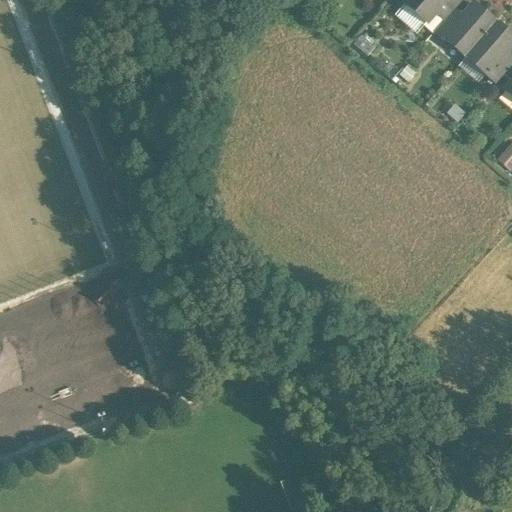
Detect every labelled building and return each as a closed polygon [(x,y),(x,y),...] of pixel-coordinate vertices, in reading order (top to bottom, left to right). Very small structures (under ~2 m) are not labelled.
[(409,0),(404,6),(426,24),(434,15),(447,0),(409,0)] [(447,0),(434,15),(443,23),(452,13),(463,0),(447,0)] [(461,20),(445,40),(446,41),(466,58),(494,25),(473,7),(461,20)] [(443,23),(434,34),(444,44),(446,41),(445,40),(461,20),(452,13),(443,23)] [(511,40),(494,25),(466,58),(485,75),(487,77),(504,57),(511,47),(511,40)] [(387,64),(374,52),(366,62),(380,72),(387,64)] [(511,63),(504,57),(487,77),(485,75),(484,77),(494,87),(502,78),(511,65),(511,63)] [(511,65),(502,78),(511,85),(511,83),(511,65)] [(511,146),(497,163),(508,174),(511,169),(511,146)] [(488,430),(478,421),(459,442),(463,457),(488,430)]
